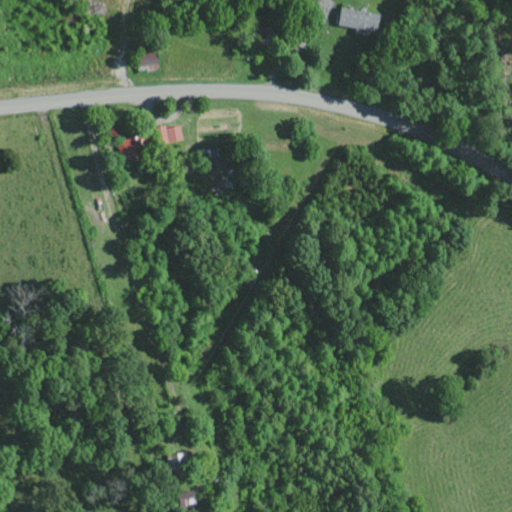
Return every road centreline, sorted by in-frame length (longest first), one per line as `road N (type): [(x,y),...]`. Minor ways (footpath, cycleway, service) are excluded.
road 1 (primary): [(0,107),(176,93),(284,97),(379,119),(511,178)]
road 2 (residential): [(174,398),(102,175),(90,97)]
